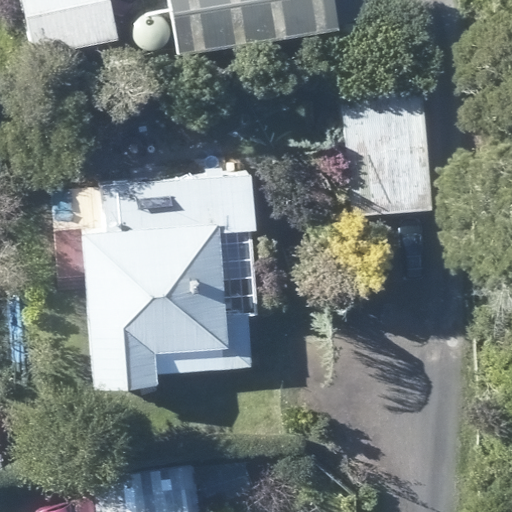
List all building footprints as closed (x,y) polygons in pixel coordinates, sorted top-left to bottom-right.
[(8,0),(18,52),(103,35),(95,0),(8,0)] [(353,12),(350,0),(150,0),(152,7),(157,47),(320,22),(319,16),(353,12)] [(348,211),(416,205),(406,85),(326,91),(335,194),(337,211),(348,211)] [(236,249),(234,227),(230,168),(81,177),(84,214),(84,218),(57,221),(56,228),(67,381),(131,378),(130,367),(233,360),(232,350),(229,308),(202,309),(198,252),(236,249)] [(124,511),(179,506),(195,503),(189,456),(88,467),(92,511),(124,511)]
